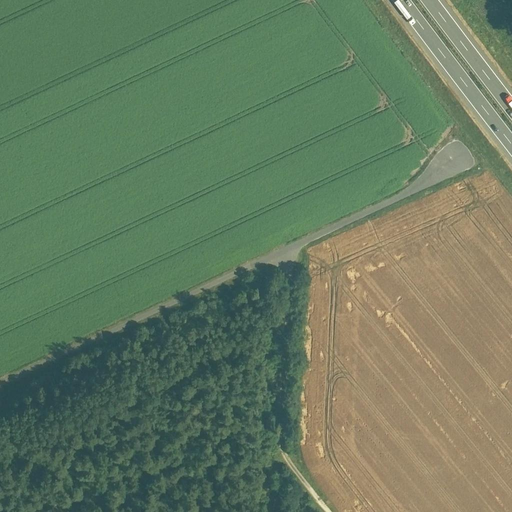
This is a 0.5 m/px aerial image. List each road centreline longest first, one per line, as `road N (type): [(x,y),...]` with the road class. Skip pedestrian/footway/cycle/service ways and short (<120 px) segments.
road 1 (track): [(0,384),(439,177),(452,155)]
road 2 (track): [(292,246),(280,438),(329,511)]
road 3 (motorway): [(401,0),(511,144)]
road 4 (motorway): [(511,108),(429,0)]
